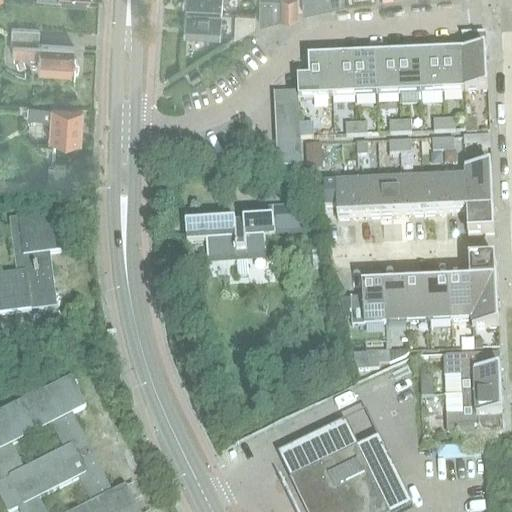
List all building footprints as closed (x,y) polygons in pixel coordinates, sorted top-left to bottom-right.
[(230,0),(187,0),(187,10),(223,13),(223,0),(230,0)] [(282,18),(282,0),(260,0),(260,24),(282,18)] [(282,0),(282,18),(298,14),(298,0),(282,0)] [(303,0),(303,13),(317,10),(316,0),(303,0)] [(316,0),(317,10),(331,7),(330,0),(316,0)] [(221,35),(223,13),(187,10),(185,33),(221,35)] [(236,13),(235,36),(256,25),(256,15),(236,13)] [(73,72),(73,70),(77,67),(78,60),(74,57),(74,46),(38,45),(39,29),(11,28),(11,43),(13,43),(12,54),(38,55),(37,70),(73,72)] [(463,37),(464,53),(465,94),(488,93),(486,34),(462,36),(462,37),(463,37)] [(443,95),(465,94),(464,53),(442,54),(443,95)] [(421,96),(443,95),(442,54),(420,55),(421,96)] [(399,97),(421,96),(420,55),(398,56),(399,97)] [(377,98),(399,97),(398,56),(376,57),(377,98)] [(355,99),(377,98),(376,57),(354,58),(355,99)] [(333,100),(355,99),(354,58),(332,59),(333,100)] [(299,102),(300,102),(300,101),(333,100),(332,59),(309,60),(310,73),(298,74),(299,93),(299,102)] [(299,107),(299,102),(299,93),(274,94),(275,108),(299,107)] [(79,142),(81,108),(27,105),(26,117),(50,118),(49,140),(79,142)] [(275,120),(300,118),(299,107),(275,108),(275,120)] [(276,132),(300,131),(300,118),(275,120),(276,132)] [(434,134),(445,133),(445,121),(434,122),(434,134)] [(445,121),(445,133),(456,133),(456,121),(445,121)] [(390,136),(401,135),(401,123),(390,124),(390,136)] [(401,123),(401,135),(412,135),(412,123),(401,123)] [(346,138),(357,137),(357,125),(346,126),(346,138)] [(357,125),(357,137),(368,137),(368,125),(357,125)] [(276,144),(301,143),(300,131),(276,132),(276,144)] [(444,153),(443,141),(432,142),(433,154),(444,153)] [(454,141),(443,141),(444,153),(455,153),(454,141)] [(277,156),(301,155),(301,143),(276,144),(277,156)] [(401,155),(400,143),(389,144),(390,156),(401,155)] [(411,143),(400,143),(401,155),(412,155),(411,143)] [(368,145),(357,145),(358,157),(369,157),(368,145)] [(278,168),(302,167),(301,155),(277,156),(277,170),(278,170),(278,168)] [(468,205),(493,203),(492,170),(466,171),(466,172),(466,179),(467,179),(468,205)] [(468,217),(468,205),(467,179),(466,179),(445,180),(447,218),(468,217)] [(425,219),(447,218),(445,180),(424,181),(425,219)] [(404,220),(425,219),(424,181),(402,182),(404,220)] [(382,221),(404,220),(402,182),(380,183),(382,221)] [(361,222),(382,221),(380,183),(359,184),(361,222)] [(338,223),(361,222),(359,184),(325,186),(326,213),(338,213),(338,223)] [(468,217),(469,237),(469,239),(495,237),(493,203),(468,205),(468,217)] [(303,232),(301,207),(253,210),(254,222),(226,224),(225,212),(186,214),(188,245),(207,244),(208,261),(238,259),(238,275),(249,274),(248,258),(267,257),(266,240),(276,239),(276,233),(303,232)] [(17,276),(0,277),(0,316),(33,312),(32,303),(57,300),(51,254),(63,253),(58,215),(19,220),(20,229),(12,230),(12,228),(11,228),(17,276)] [(472,297),(498,295),(496,261),(470,263),(470,264),(471,285),(472,284),(472,297)] [(473,322),(472,297),(472,284),(471,285),(450,285),(452,323),(473,322)] [(430,324),(452,323),(450,285),(428,286),(430,324)] [(409,325),(430,324),(428,286),(407,287),(409,325)] [(387,326),(409,325),(407,287),(385,288),(387,326)] [(364,300),(341,301),(346,322),(352,322),(353,328),(383,326),(387,326),(385,288),(363,290),(364,300)] [(473,322),(473,329),(473,330),(499,329),(498,295),(472,297),(473,322)] [(380,370),(380,366),(379,354),(371,355),(372,371),(380,370)] [(380,366),(390,366),(390,354),(379,354),(380,366)] [(357,372),(364,371),(363,355),(354,355),(357,372)] [(364,371),(372,371),(371,355),(363,355),(364,371)] [(462,378),(463,397),(502,395),(500,357),(501,357),(501,355),(446,358),(447,378),(462,378)] [(463,416),(449,417),(450,438),(464,437),(465,445),(497,444),(496,436),(504,435),(504,434),(502,395),(463,397),(463,416)] [(325,439),(289,456),(299,477),(292,481),(306,511),(406,511),(414,508),(380,439),(336,461),(325,439)]
